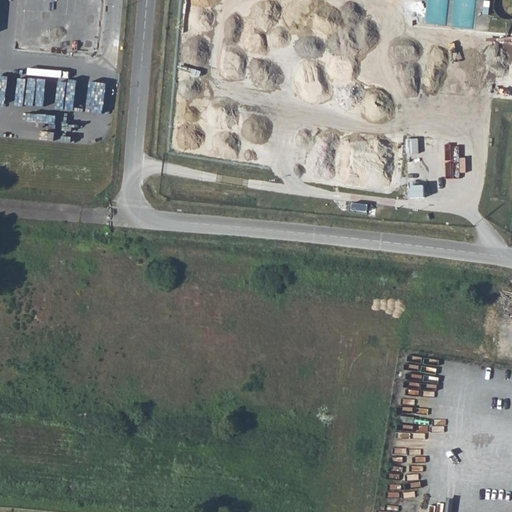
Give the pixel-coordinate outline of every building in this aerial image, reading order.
[(47,0),(47,10),(67,12),(68,0),(47,0)] [(77,0),(77,12),(95,14),(96,0),(77,0)] [(62,74),(66,30),(46,28),(42,72),(62,74)] [(15,42),(16,31),(6,30),(2,69),(32,72),(35,44),(15,42)] [(0,88),(0,117),(18,119),(21,91),(0,88)]
